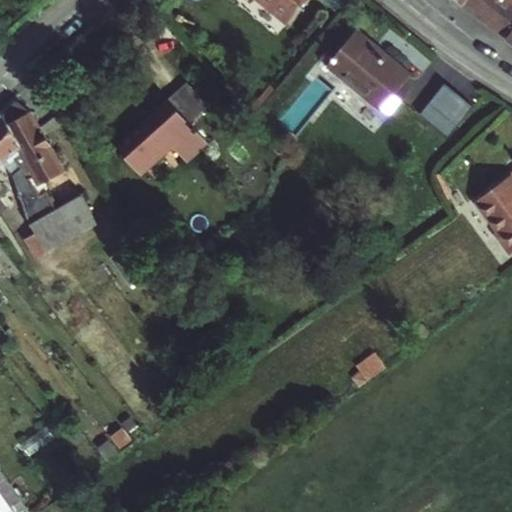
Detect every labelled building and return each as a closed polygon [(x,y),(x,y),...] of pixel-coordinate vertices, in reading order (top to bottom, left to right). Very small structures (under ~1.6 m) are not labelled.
[(261,0),(290,22),(307,0),(261,0)] [(511,0),(472,0),(466,8),(510,39),(511,36),(511,0)] [(414,73),(358,32),(332,68),(395,115),(408,98),(399,92),(414,73)] [(192,162),(212,146),(196,126),(216,111),(195,85),(123,141),(147,171),(179,146),(192,162)] [(20,155),(8,130),(1,115),(0,116),(0,166),(10,180),(19,172),(11,164),(20,155)] [(33,117),(8,130),(20,155),(11,164),(19,172),(10,180),(28,232),(48,218),(50,213),(46,203),(41,202),(40,200),(42,194),(40,189),(61,179),(33,117)] [(511,175),(481,201),(505,230),(502,232),(511,243),(511,175)] [(72,201),(55,213),(73,236),(89,226),(72,201)] [(33,263),(41,257),(66,240),(73,236),(55,213),(48,218),(28,232),(32,238),(24,242),(21,245),(20,246),(33,263)] [(118,252),(102,266),(125,293),(142,279),(118,252)] [(72,451),(21,483),(37,508),(88,477),(72,451)] [(0,492),(0,511),(15,511),(5,500),(0,492)]
